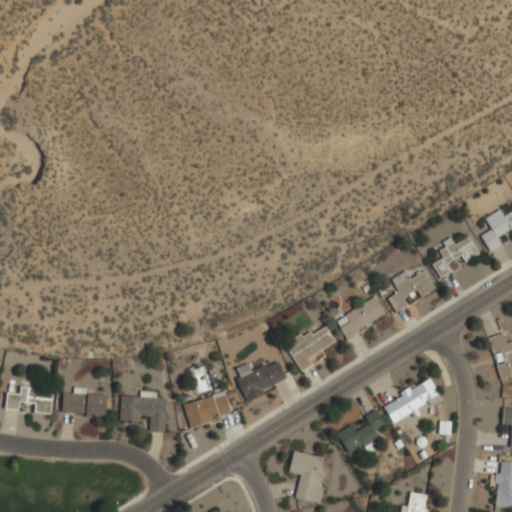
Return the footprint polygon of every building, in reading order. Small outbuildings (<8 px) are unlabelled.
[(489,252),(501,245),(497,237),(510,229),(511,232),(511,210),(502,216),(499,210),(484,218),(490,229),(480,236),(489,252)] [(458,268),(454,259),(461,256),(464,262),(478,255),(468,236),(454,244),(451,240),(437,247),(442,258),(431,264),(439,278),(458,268)] [(420,296),(434,289),(424,271),(409,279),(405,271),(391,279),(398,292),(387,298),(395,312),(407,305),(402,297),(416,289),(420,296)] [(335,319),(345,338),(384,316),(374,298),(335,319)] [(300,372),(312,365),(309,360),(314,357),(316,361),(321,358),(317,352),(334,342),(323,323),(285,345),(300,372)] [(511,341),(506,343),(504,334),(489,337),(498,382),(511,378),(511,341)] [(245,402),(264,394),(262,389),(285,379),(277,360),(251,371),(248,363),(235,368),(239,377),(235,378),(245,402)] [(391,422),(410,412),(412,417),(423,411),(422,408),(440,398),(429,377),(381,403),(391,422)] [(51,414),(52,390),(19,388),(19,394),(6,393),(5,409),(18,410),(18,403),(34,404),(34,413),(51,414)] [(120,396),(119,420),(139,421),(140,416),(149,416),(148,432),(164,432),(165,398),(155,398),(156,391),(139,391),(139,396),(120,396)] [(106,394),(62,392),(61,412),(85,413),(85,415),(105,416),(106,394)] [(182,404),(188,426),(231,413),(224,392),(182,404)] [(511,447),(511,408),(501,408),(501,426),(510,426),(509,447),(511,447)] [(351,425),(336,434),(349,454),(379,436),(375,430),(384,425),(375,410),(363,417),(367,424),(355,431),(351,425)] [(321,457),(292,451),(287,473),(298,475),(293,498),(319,504),(323,485),(316,483),(321,457)] [(511,463),(496,462),(493,507),(511,507),(511,463)] [(423,511),(426,495),(406,492),(403,511),(423,511)]
